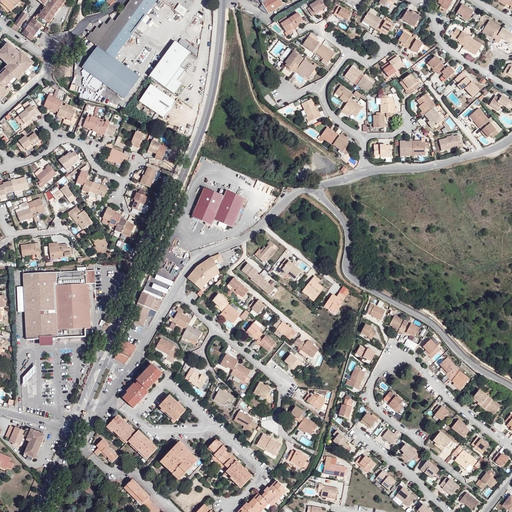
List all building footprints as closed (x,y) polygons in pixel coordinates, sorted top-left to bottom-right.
[(60,0),(38,0),(41,2),(32,15),(30,14),(19,30),(28,37),(40,21),(43,23),(45,20),(46,20),(46,19),(50,14),(58,3),(60,0)] [(123,101),(140,77),(112,56),(132,27),(138,31),(142,25),(136,21),(141,14),(144,16),(155,0),(130,0),(115,22),(111,19),(107,25),(104,24),(100,30),(98,28),(94,33),(92,32),(87,39),(97,47),(81,70),(123,101)] [(280,6),(277,0),(267,0),(260,4),(264,12),(268,14),(280,6)] [(325,7),(320,0),(315,0),(308,5),(310,9),(307,11),(311,16),(325,7)] [(388,5),(390,1),(389,1),(387,0),(378,0),(376,3),(387,10),(390,7),(388,5)] [(445,10),(450,0),(435,0),(436,1),(435,2),(439,4),(438,6),(445,10)] [(511,0),(497,0),(505,4),(509,7),(508,9),(511,11),(511,0)] [(24,2),(9,24),(13,27),(29,5),(24,2)] [(179,4),(174,11),(183,17),(188,11),(179,4)] [(467,20),(472,11),(461,4),(454,15),(460,19),(462,16),(467,20)] [(345,23),(350,15),(337,8),(332,16),(345,23)] [(419,17),(413,13),(414,12),(408,8),(401,19),(413,26),(419,17)] [(374,30),(380,19),(366,11),(359,21),(374,30)] [(302,21),(297,13),(288,19),(294,29),(298,26),(297,24),(302,21)] [(279,25),(288,19),(286,16),(277,22),(279,25)] [(294,29),(288,19),(279,25),(285,34),(294,29)] [(390,26),(380,19),(374,30),(378,32),(379,30),(386,33),(388,30),(390,26)] [(493,40),(500,29),(487,22),(482,31),(479,33),(490,41),(492,39),(493,40)] [(468,35),(455,27),(452,32),(458,36),(457,38),(459,40),(457,43),(462,46),(468,35)] [(511,36),(500,29),(493,40),(498,42),(498,41),(500,39),(503,41),(506,43),(511,36)] [(412,38),(402,32),(397,40),(400,42),(403,44),(402,46),(406,48),(412,38)] [(475,56),(482,44),(468,35),(460,48),(465,51),(466,50),(475,56)] [(316,43),(309,38),(305,36),(299,43),(304,47),(310,51),(316,43)] [(416,53),(421,44),(412,38),(406,48),(408,50),(410,50),(416,53)] [(0,95),(2,93),(1,92),(4,89),(5,90),(8,87),(6,86),(10,82),(10,81),(13,78),(14,79),(21,71),(21,70),(27,63),(28,64),(30,62),(18,50),(15,53),(13,50),(13,49),(5,41),(0,46),(0,54),(4,58),(2,59),(3,60),(5,59),(9,63),(4,67),(3,66),(0,68),(0,95)] [(178,67),(189,53),(173,41),(162,56),(178,67)] [(313,53),(320,44),(317,42),(316,43),(310,51),(313,53)] [(333,54),(320,44),(313,53),(327,63),(333,54)] [(297,69),(303,60),(295,53),(292,51),(291,50),(282,63),(286,65),(285,66),(290,70),(291,69),(295,72),(297,69)] [(178,67),(162,56),(155,65),(176,80),(183,70),(178,67)] [(402,65),(396,56),(387,62),(394,72),(402,65)] [(440,65),(432,56),(424,63),(427,67),(429,65),(430,67),(429,69),(432,72),(433,71),(440,65)] [(307,77),(314,68),(311,65),(303,60),(297,69),(304,75),(307,77)] [(394,72),(387,62),(384,64),(386,67),(381,70),(387,78),(394,72)] [(30,65),(28,64),(27,63),(21,70),(21,71),(22,72),(30,65)] [(511,65),(509,64),(507,64),(504,65),(501,70),(505,72),(504,73),(511,78),(511,65)] [(176,80),(155,65),(148,76),(172,95),(180,83),(176,80)] [(451,73),(445,66),(443,68),(440,65),(433,71),(437,75),(439,72),(440,74),(439,75),(443,80),(446,78),(450,74),(451,73)] [(360,76),(358,74),(359,73),(350,66),(342,76),(354,85),(360,76)] [(304,75),(297,69),(295,72),(302,78),(304,75)] [(418,86),(415,82),(408,74),(400,81),(407,89),(404,92),(406,95),(418,86)] [(477,91),(461,74),(456,79),(460,82),(455,87),(460,92),(462,90),(470,98),(477,91)] [(365,94),(374,82),(368,78),(366,81),(360,76),(354,85),(365,94)] [(407,89),(400,81),(397,83),(404,92),(407,89)] [(80,91),(96,100),(101,92),(84,83),(80,91)] [(176,103),(148,84),(136,101),(163,120),(176,103)] [(344,104),(351,94),(339,85),(334,92),(339,96),(337,98),(344,104)] [(433,106),(423,94),(413,102),(417,108),(420,105),(422,109),(419,112),(417,113),(420,116),(423,114),(431,108),(433,106)] [(50,112),(56,99),(47,95),(42,106),(47,108),(46,110),(50,112)] [(511,104),(506,101),(500,97),(498,100),(492,97),(488,104),(497,109),(498,107),(507,112),(509,110),(511,112),(511,111),(511,104)] [(361,108),(348,98),(344,104),(339,112),(342,114),(347,109),(351,112),(349,114),(354,117),(361,108)] [(388,107),(388,103),(391,103),(391,98),(379,98),(379,113),(385,113),(386,113),(395,113),(395,107),(388,107)] [(57,115),(63,103),(63,102),(56,99),(50,112),(57,115)] [(319,115),(317,111),(315,112),(312,105),(309,99),(300,102),(307,116),(304,117),(306,122),(319,115)] [(472,110),(479,105),(477,102),(462,112),(465,117),(473,112),(472,110)] [(64,118),(69,106),(63,103),(56,117),(61,119),(62,117),(64,118)] [(14,110),(19,116),(26,111),(20,104),(14,110)] [(38,115),(31,106),(26,111),(19,116),(26,125),(33,120),(32,119),(38,115)] [(70,123),(76,110),(69,106),(64,118),(66,119),(65,121),(70,123)] [(441,121),(435,114),(431,108),(423,114),(428,120),(433,127),(441,121)] [(484,118),(477,109),(467,117),(477,129),(487,121),(484,118)] [(444,119),(438,112),(435,114),(441,121),(444,119)] [(385,128),(385,113),(379,113),(376,113),(376,115),(373,115),(373,128),(379,128),(385,128)] [(91,131),(97,118),(91,116),(90,120),(86,118),(85,120),(82,127),(91,131)] [(97,133),(101,124),(97,123),(99,119),(97,118),(91,131),(97,134),(97,133)] [(450,118),(445,121),(451,129),(455,125),(450,118)] [(106,134),(110,125),(111,123),(106,121),(105,123),(102,122),(101,124),(97,133),(101,135),(102,132),(106,134)] [(487,121),(477,129),(485,139),(488,137),(494,132),(487,125),(489,124),(487,121)] [(113,138),(117,129),(110,125),(106,134),(106,135),(113,138)] [(338,136),(338,135),(335,132),(334,134),(330,131),(329,130),(326,128),(318,138),(323,142),(330,147),(330,146),(338,136)] [(41,140),(33,130),(26,135),(32,143),(34,146),(41,140)] [(138,147),(143,136),(133,131),(128,143),(138,147)] [(32,143),(26,135),(19,140),(21,143),(17,145),(21,151),(26,148),(32,143),(34,146),(32,143)] [(343,149),(347,144),(346,144),(347,142),(345,141),(338,136),(330,146),(340,153),(343,149)] [(457,138),(456,136),(437,140),(439,151),(453,148),(453,150),(460,148),(459,145),(457,138)] [(419,141),(411,141),(412,155),(425,155),(425,149),(425,143),(425,137),(421,137),(421,140),(421,142),(419,142),(419,141)] [(411,141),(411,138),(406,138),(406,141),(400,141),(400,156),(412,155),(411,141)] [(154,160),(160,145),(152,142),(146,155),(152,158),(153,155),(155,156),(154,160)] [(392,157),(391,144),(380,144),(374,144),(374,155),(380,155),(381,157),(392,157)] [(160,163),(166,149),(160,146),(154,160),(160,163)] [(120,166),(125,155),(122,154),(111,149),(107,160),(120,166)] [(132,153),(124,149),(122,154),(125,155),(129,158),(132,153)] [(75,162),(70,155),(71,155),(69,152),(64,156),(62,153),(58,157),(59,159),(56,161),(64,171),(75,162)] [(40,188),(56,175),(49,165),(44,169),(46,170),(37,178),(38,180),(37,182),(38,184),(37,185),(40,188)] [(154,181),(157,173),(147,168),(144,177),(154,181)] [(85,181),(87,177),(79,173),(74,184),(82,188),(82,187),(85,181)] [(245,174),(243,182),(252,184),(254,176),(245,174)] [(150,189),(154,181),(144,177),(140,175),(137,183),(150,189)] [(63,176),(58,181),(61,185),(67,181),(63,176)] [(28,189),(25,179),(15,182),(15,180),(10,181),(13,192),(28,189)] [(87,196),(92,184),(85,181),(82,187),(82,188),(81,190),(80,193),(87,196)] [(13,192),(11,182),(1,184),(1,186),(0,186),(0,197),(6,197),(5,194),(13,192)] [(96,198),(101,187),(92,184),(87,196),(87,197),(95,200),(96,198)] [(74,198),(65,185),(58,190),(56,187),(48,192),(55,200),(62,194),(68,203),(74,198)] [(103,200),(108,190),(101,187),(96,198),(103,200)] [(226,195),(207,187),(194,216),(213,225),(216,220),(235,228),(248,199),(228,190),(226,195)] [(144,205),(149,194),(139,190),(134,201),(144,205)] [(44,210),(40,200),(27,205),(28,207),(30,211),(31,215),(36,213),(44,210)] [(141,213),(144,205),(134,201),(131,209),(141,213)] [(68,215),(76,209),(74,207),(65,213),(67,216),(68,215)] [(108,223),(114,210),(107,208),(105,212),(102,211),(99,219),(108,223)] [(91,223),(82,210),(78,213),(76,209),(68,215),(71,219),(74,217),(78,222),(82,229),(91,223)] [(116,226),(120,217),(116,216),(118,212),(114,210),(108,223),(116,226)] [(31,215),(30,211),(25,212),(24,211),(23,212),(16,214),(19,224),(27,221),(28,222),(33,220),(32,217),(31,215)] [(121,235),(126,222),(122,221),(123,219),(120,217),(116,226),(114,232),(121,235)] [(129,238),(134,228),(132,228),(129,227),(130,224),(126,222),(121,235),(129,238)] [(106,243),(96,230),(86,237),(92,245),(96,249),(94,251),(97,255),(105,249),(102,246),(106,243)] [(66,250),(65,242),(56,243),(56,240),(46,241),(48,257),(69,254),(69,250),(66,250)] [(272,250),(274,247),(266,241),(263,244),(265,246),(263,248),(260,252),(258,255),(256,254),(254,257),(261,263),(264,260),(266,261),(274,251),(272,250)] [(35,250),(34,245),(19,246),(20,256),(34,254),(35,258),(39,258),(39,249),(35,250)] [(197,268),(187,279),(200,289),(208,281),(219,274),(211,258),(197,268)] [(290,263),(284,259),(274,272),(277,274),(279,271),(280,270),(284,273),(292,280),(299,271),(292,265),(290,263)] [(241,271),(251,279),(250,279),(256,285),(257,284),(261,288),(260,288),(269,295),(275,289),(273,288),(272,288),(269,285),(270,285),(269,284),(266,282),(265,282),(263,281),(265,278),(261,274),(259,276),(256,274),(257,272),(248,263),(241,271)] [(94,270),(22,273),(22,283),(25,340),(39,340),(40,345),(51,345),(51,339),(85,337),(84,328),(88,328),(89,328),(87,283),(94,283),(94,270)] [(157,273),(155,278),(172,285),(174,281),(157,273)] [(311,302),(322,288),(317,284),(320,282),(313,276),(302,289),(309,295),(307,297),(306,298),(311,302)] [(242,286),(234,279),(229,285),(234,289),(232,291),(235,294),(242,286)] [(153,283),(152,287),(167,293),(169,289),(153,283)] [(243,297),(248,291),(242,286),(235,294),(238,296),(240,294),(243,297)] [(341,286),(337,292),(343,296),(347,290),(341,286)] [(143,289),(142,292),(162,300),(163,297),(143,289)] [(309,295),(302,289),(300,291),(307,297),(309,295)] [(157,313),(160,308),(164,301),(162,300),(142,292),(129,322),(143,327),(150,311),(157,313)] [(331,294),(323,308),(328,311),(329,310),(335,313),(339,306),(338,305),(343,296),(337,292),(334,296),(331,294)] [(225,302),(227,300),(219,293),(212,300),(216,303),(220,307),(219,309),(222,312),(228,304),(225,302)] [(258,315),(264,308),(260,304),(257,301),(255,303),(253,301),(248,306),(252,310),(257,314),(258,315)] [(380,320),(385,310),(371,303),(367,313),(380,320)] [(239,313),(228,304),(222,312),(220,314),(222,316),(224,315),(228,318),(232,322),(239,313)] [(187,326),(190,321),(181,315),(177,313),(173,319),(172,322),(185,330),(187,326)] [(407,325),(408,322),(395,315),(390,324),(394,327),(400,330),(398,332),(398,333),(401,335),(403,332),(407,325)] [(258,330),(260,327),(253,321),(247,328),(253,334),(251,336),(256,340),(259,336),(262,333),(258,330)] [(287,325),(282,321),(281,321),(276,327),(275,328),(290,340),(296,332),(288,326),(287,325)] [(376,333),(372,331),(373,329),(366,325),(361,334),(369,338),(369,339),(373,341),(376,333)] [(415,338),(419,329),(412,325),(410,327),(407,325),(403,332),(410,336),(410,335),(415,338)] [(195,343),(200,334),(187,326),(185,330),(184,332),(182,335),(189,340),(195,343)] [(275,343),(265,334),(261,338),(259,336),(256,340),(254,342),(256,345),(258,343),(267,351),(275,343)] [(178,351),(176,350),(178,348),(175,346),(161,337),(155,347),(168,354),(165,358),(172,362),(178,351)] [(404,344),(414,350),(418,344),(407,338),(404,344)] [(124,364),(136,346),(121,340),(114,359),(119,362),(124,364)] [(307,341),(306,340),(304,343),(302,341),(301,341),(297,346),(296,347),(299,350),(306,356),(310,359),(318,350),(312,345),(307,341)] [(441,350),(431,340),(423,348),(425,350),(430,355),(429,356),(431,359),(441,350)] [(371,363),(376,353),(367,349),(366,350),(362,348),(358,357),(371,363)] [(306,356),(299,350),(297,352),(304,358),(306,356)] [(296,358),(290,352),(284,359),(288,362),(291,365),(289,366),(292,369),(296,365),(298,362),(295,360),(296,358)] [(235,364),(237,361),(225,353),(220,362),(219,363),(232,370),(235,364)] [(460,368),(448,356),(441,364),(449,372),(446,374),(450,378),(451,378),(460,368)] [(35,363),(22,377),(23,385),(36,372),(35,363)] [(146,391),(163,375),(151,363),(150,365),(152,366),(136,383),(138,385),(146,391)] [(246,377),(249,372),(235,364),(232,370),(229,375),(246,385),(249,379),(246,377)] [(449,372),(441,364),(438,366),(446,374),(449,372)] [(136,383),(152,366),(150,365),(134,381),(136,383)] [(462,387),(471,377),(460,368),(451,378),(454,381),(462,387)] [(197,376),(192,374),(193,372),(193,371),(189,369),(183,381),(200,390),(203,384),(201,383),(204,378),(200,375),(199,378),(198,381),(195,380),(197,377),(197,376)] [(361,385),(366,375),(355,370),(350,379),(352,380),(351,382),(348,380),(345,386),(357,392),(360,387),(358,386),(359,384),(361,385)] [(268,394),(272,388),(259,381),(253,391),(260,396),(264,398),(263,399),(269,403),(271,396),(268,394)] [(462,387),(454,381),(452,382),(460,389),(462,387)] [(123,401),(138,385),(136,383),(121,399),(123,401)] [(132,409),(148,393),(146,391),(138,385),(123,401),(132,409)] [(228,402),(232,395),(228,394),(227,396),(222,393),(223,391),(217,388),(212,400),(223,406),(225,401),(228,402)] [(489,396),(480,388),(473,397),(479,401),(477,403),(481,406),(489,396)] [(183,407),(166,390),(156,401),(166,411),(165,412),(171,419),(183,407)] [(308,392),(303,399),(318,410),(324,402),(322,400),(324,397),(319,393),(318,395),(315,393),(313,395),(308,392)] [(350,418),(353,407),(351,406),(354,401),(348,395),(342,403),(339,415),(350,418)] [(403,407),(401,405),(403,403),(392,395),(386,402),(389,405),(396,410),(394,412),(398,414),(403,407)] [(494,413),(500,405),(489,396),(481,406),(489,412),(490,410),(494,413)] [(301,414),(303,411),(295,405),(289,413),(294,416),(297,418),(296,420),(299,423),(304,416),(301,414)] [(450,414),(442,407),(440,405),(434,412),(437,414),(436,416),(443,421),(450,414)] [(133,428),(115,410),(103,421),(106,424),(108,423),(112,426),(115,429),(123,438),(124,438),(126,436),(133,428)] [(255,422),(252,420),(253,418),(248,416),(238,410),(233,420),(243,426),(247,428),(251,430),(255,422)] [(371,428),(376,422),(371,418),(366,414),(359,422),(364,427),(366,424),(371,428)] [(315,425),(304,416),(299,423),(296,427),(298,428),(300,427),(305,430),(309,433),(315,425)] [(468,427),(459,420),(458,422),(466,429),(468,427)] [(466,429),(458,422),(451,430),(464,440),(470,432),(466,429)] [(34,458),(44,435),(43,432),(35,430),(34,430),(34,432),(30,431),(30,430),(21,427),(21,428),(15,426),(15,427),(9,425),(5,437),(10,439),(9,442),(19,445),(24,436),(27,437),(26,440),(29,441),(24,454),(33,458),(34,458)] [(153,445),(135,427),(133,428),(126,436),(140,450),(138,452),(138,453),(142,457),(153,445)] [(393,444),(399,437),(388,428),(382,436),(385,438),(384,440),(388,443),(390,442),(393,444)] [(123,438),(115,429),(113,431),(121,440),(123,438)] [(281,443),(262,433),(256,444),(265,449),(266,447),(271,450),(270,452),(274,454),(281,443)] [(453,444),(439,433),(438,434),(432,442),(434,444),(438,448),(437,450),(441,453),(445,449),(448,451),(453,444)] [(340,434),(333,442),(343,451),(342,452),(346,456),(352,450),(346,445),(349,442),(340,434)] [(140,450),(126,436),(124,438),(138,452),(140,450)] [(310,446),(312,441),(301,436),(299,441),(310,446)] [(156,457),(175,477),(194,459),(188,452),(183,448),(186,445),(178,437),(156,457)] [(241,487),(252,475),(237,460),(239,458),(234,454),(233,455),(227,449),(228,448),(218,437),(208,446),(213,450),(212,452),(217,457),(221,462),(220,463),(223,466),(224,464),(228,468),(227,470),(239,482),(238,483),(241,487)] [(489,447),(478,437),(471,445),(474,449),(476,447),(484,453),(489,447)] [(109,444),(103,438),(96,445),(98,447),(94,452),(98,456),(100,453),(102,451),(114,461),(117,458),(118,459),(121,456),(114,449),(112,450),(108,446),(109,444)] [(413,457),(417,452),(406,443),(401,449),(404,452),(403,454),(411,460),(413,457)] [(484,453),(476,447),(474,449),(482,455),(484,453)] [(306,461),(309,456),(297,450),(296,451),(293,450),(287,459),(302,468),(303,466),(306,461)] [(9,460),(10,456),(0,451),(0,463),(6,466),(11,468),(13,462),(9,460)] [(114,461),(102,451),(100,453),(112,463),(114,461)] [(476,462),(462,451),(458,455),(454,460),(456,462),(461,465),(459,468),(464,471),(468,466),(471,468),(476,462)] [(500,469),(507,461),(503,457),(498,453),(496,455),(493,459),(492,460),(495,463),(495,464),(500,469)] [(359,455),(353,462),(367,473),(374,464),(364,455),(362,458),(359,455)] [(327,457),(323,475),(345,479),(345,477),(347,477),(348,472),(346,472),(347,469),(336,467),(338,460),(327,457)] [(185,475),(188,478),(202,462),(198,458),(180,478),(181,479),(185,475)] [(440,470),(428,461),(421,470),(432,479),(440,470)] [(495,473),(489,467),(486,470),(493,476),(495,473)] [(382,469),(374,478),(387,489),(394,481),(387,475),(386,477),(384,476),(386,474),(386,473),(382,469)] [(488,488),(494,480),(491,477),(493,476),(486,470),(484,473),(486,475),(483,478),(480,481),(479,479),(474,484),(482,491),(486,486),(488,488)] [(453,495),(460,486),(449,478),(448,480),(444,477),(439,484),(442,487),(441,489),(445,492),(447,490),(453,495)] [(269,504),(285,488),(276,479),(259,494),(256,491),(253,494),(254,495),(248,501),(247,500),(235,511),(236,511),(257,511),(268,503),(269,504)] [(150,497),(133,480),(131,482),(148,499),(150,497)] [(490,489),(496,482),(494,480),(488,488),(490,489)] [(142,504),(148,499),(131,482),(126,487),(142,504)] [(321,497),(336,500),(338,489),(325,486),(325,483),(320,482),(318,491),(322,492),(321,497)] [(142,504),(126,487),(124,488),(140,506),(142,504)] [(402,487),(394,496),(407,507),(415,498),(402,487)] [(271,506),(288,491),(285,488),(269,504),(271,506)] [(479,504),(466,494),(460,503),(463,505),(464,504),(473,511),(479,504)] [(511,511),(511,496),(510,495),(502,505),(510,511),(511,511)] [(161,511),(148,499),(142,504),(149,511),(161,511)] [(209,511),(212,510),(205,503),(196,511),(209,511)] [(431,511),(429,510),(430,508),(423,503),(418,509),(421,511),(420,511),(431,511)]
